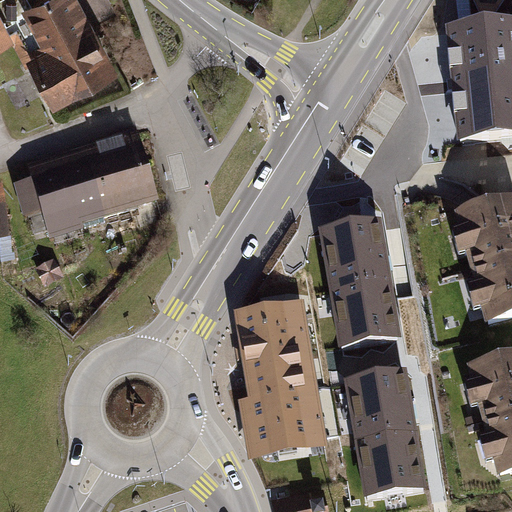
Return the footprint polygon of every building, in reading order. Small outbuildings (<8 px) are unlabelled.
[(28,65),(53,112),(119,77),(108,54),(103,57),(90,31),(93,29),(77,0),(47,0),(24,13),(46,55),(28,65)] [(0,44),(15,36),(0,7),(0,44)] [(511,17),(446,25),(458,140),(511,134),(511,17)] [(44,221),(52,244),(160,209),(137,138),(29,173),(34,189),(16,195),(26,227),(44,221)] [(482,316),(486,328),(511,320),(511,202),(454,219),(459,234),(451,236),(459,263),(466,261),(474,289),(467,291),(475,318),(482,316)] [(320,230),(339,350),(399,341),(380,221),(320,230)] [(55,265),(36,275),(46,294),(65,284),(55,265)] [(235,320),(249,398),(241,399),(252,459),(324,447),(300,309),(235,320)] [(496,465),(500,477),(511,473),(511,355),(468,368),(473,383),(465,385),(473,412),(480,410),(488,438),(481,440),(489,467),(496,465)] [(408,373),(347,382),(364,500),(426,491),(408,373)] [(328,511),(324,494),(274,506),(274,511),(328,511)]
